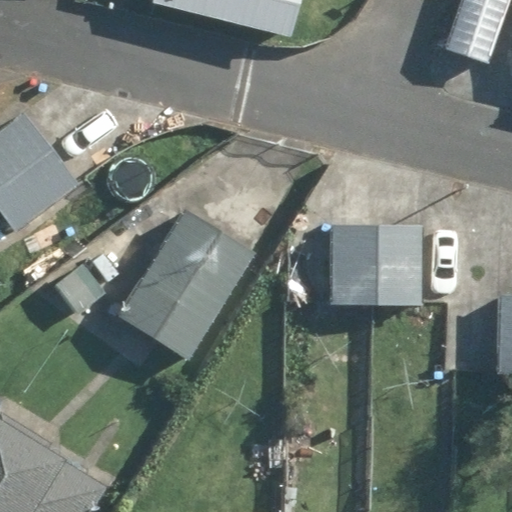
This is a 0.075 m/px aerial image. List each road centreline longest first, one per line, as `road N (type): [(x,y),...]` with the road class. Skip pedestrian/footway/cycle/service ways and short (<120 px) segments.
road 1 (residential): [(0,25),(344,108)]
road 2 (residential): [(344,108),(511,148)]
road 3 (residential): [(412,0),(344,108)]
